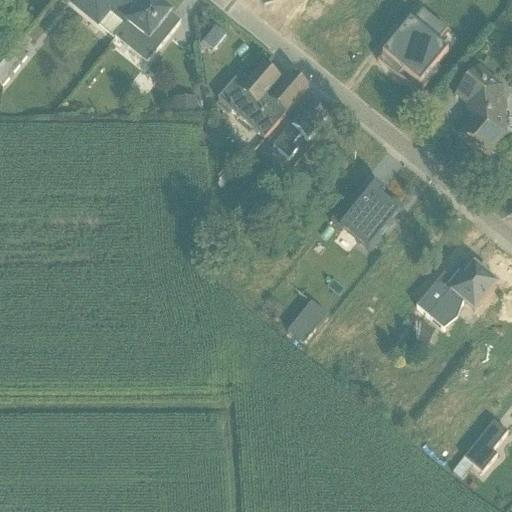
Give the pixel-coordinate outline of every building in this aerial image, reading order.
[(152,46),(175,16),(154,0),(68,0),(67,2),(98,27),(110,12),(152,46)] [(228,30),(212,48),(228,63),(244,45),(228,30)] [(217,102),(262,141),(310,87),(265,47),(217,102)] [(35,52),(7,86),(19,96),(47,62),(35,52)] [(461,140),(491,159),(505,134),(503,89),(473,68),(454,95),(465,105),(469,123),(461,140)] [(310,143),(334,116),(312,98),(289,125),(310,143)] [(360,206),(350,199),(331,223),(368,254),(403,211),(375,187),(360,206)] [(466,330),(499,286),(466,261),(433,304),(466,330)] [(499,495),(511,505),(511,481),(511,480),(499,495)]
